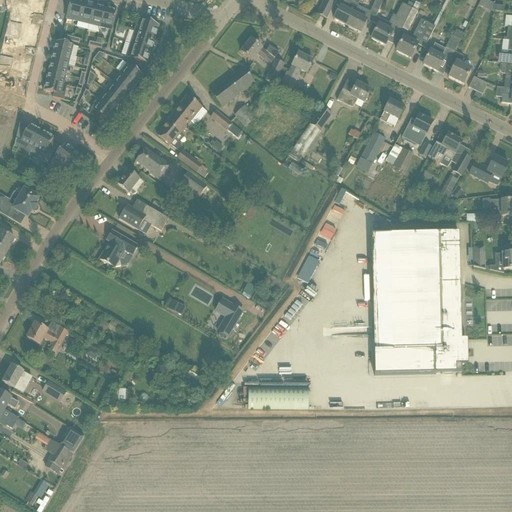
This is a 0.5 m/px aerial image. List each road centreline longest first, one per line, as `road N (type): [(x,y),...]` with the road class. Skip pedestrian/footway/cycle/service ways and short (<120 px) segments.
road 1 (residential): [(511,132),(250,0)]
road 2 (residential): [(0,325),(107,162)]
road 3 (residential): [(107,162),(226,16)]
